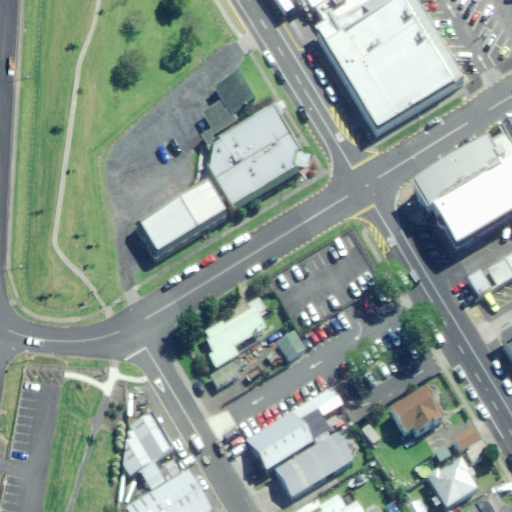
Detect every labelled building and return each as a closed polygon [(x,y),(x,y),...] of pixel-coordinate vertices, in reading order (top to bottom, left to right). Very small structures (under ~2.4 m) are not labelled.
[(316,33),(376,140),(462,86),(409,0),(313,0),(328,26),(316,33)] [(263,108),(241,72),(214,87),(222,100),(203,111),(217,135),(263,108)] [(211,184),(228,212),(306,165),(273,109),(213,145),(211,184)] [(511,130),(413,192),(431,222),(511,171),(511,130)] [(511,171),(431,222),(450,252),(511,213),(511,171)] [(225,215),(207,184),(136,226),(154,257),(225,215)] [(511,277),(511,254),(493,266),(504,283),(511,277)] [(265,316),(258,302),(247,307),(251,313),(223,328),(222,326),(201,338),(212,357),(208,360),(214,371),(237,359),(232,351),(264,333),(257,321),(265,316)] [(304,352),(292,334),(275,345),(287,363),(304,352)] [(243,383),(234,366),(210,379),(224,404),(236,397),(232,389),(243,383)] [(341,410),(331,392),(305,407),(311,418),(316,416),(319,422),(341,410)] [(442,423),(424,393),(388,414),(403,439),(411,434),(414,439),(442,423)] [(309,449),(289,416),(241,444),(262,478),(309,449)] [(180,472),(147,419),(126,432),(120,464),(129,478),(139,472),(150,490),(180,472)] [(488,458),(473,430),(452,441),(460,456),(464,453),(471,467),(488,458)] [(354,463),(338,437),(272,476),(288,502),(354,463)] [(449,460),(443,449),(433,455),(439,466),(449,460)] [(470,477),(460,463),(439,476),(437,473),(425,480),(437,499),(431,503),(435,511),(442,507),(444,511),(445,511),(476,493),(467,479),(470,477)] [(206,511),(184,476),(123,511),(206,511)] [(393,499),(388,491),(373,500),(378,508),(393,499)] [(501,511),(494,498),(475,508),(476,511),(501,511)] [(344,511),(337,500),(317,511),(344,511)]
